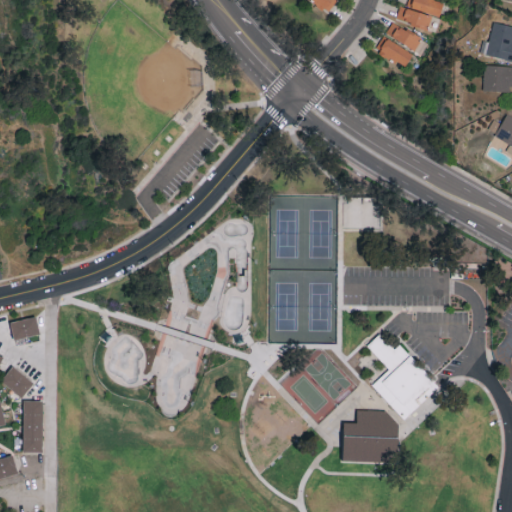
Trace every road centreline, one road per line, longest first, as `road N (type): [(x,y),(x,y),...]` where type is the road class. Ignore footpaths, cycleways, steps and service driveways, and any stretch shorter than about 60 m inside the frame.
road 1 (tertiary): [(0,302),(139,253),(190,215),(297,94)]
road 2 (secondary): [(297,94),(301,115),(327,135),(488,230)]
road 3 (residential): [(511,500),(482,358),(483,313),(477,299),(458,291)]
road 4 (secondary): [(429,168),(318,95),(297,94)]
road 5 (residential): [(297,94),(354,33),(370,0)]
